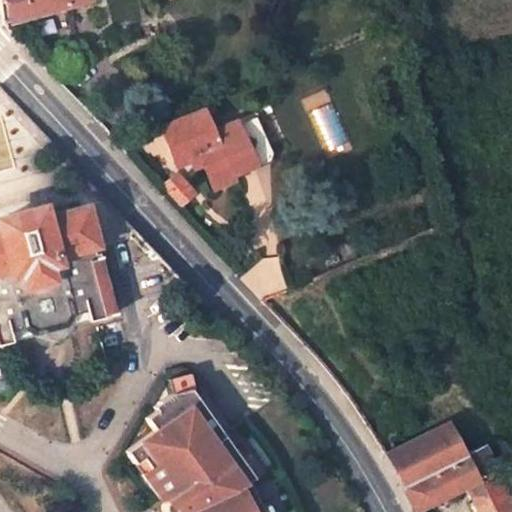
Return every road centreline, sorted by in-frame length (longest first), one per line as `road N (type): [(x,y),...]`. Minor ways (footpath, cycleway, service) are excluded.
road 1 (tertiary): [(0,60),(300,386),(370,486)]
road 2 (residential): [(0,426),(87,476),(107,511)]
